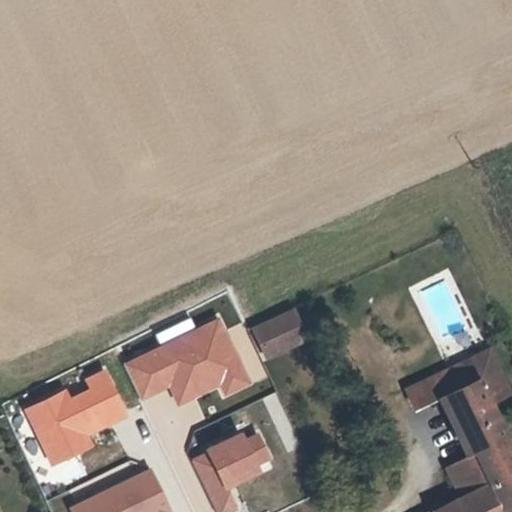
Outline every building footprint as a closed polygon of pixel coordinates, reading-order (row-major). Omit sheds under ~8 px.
[(267,355),(304,338),(291,311),(254,329),(267,355)] [(137,361),(153,393),(167,386),(172,394),(194,384),(190,375),(210,365),(219,384),(225,395),(246,385),(216,322),(137,361)] [(489,483),(511,471),(511,452),(488,403),(509,393),(488,350),(405,389),(414,407),(436,396),(439,400),(447,396),(475,454),(489,483)] [(153,393),(137,361),(122,368),(138,400),(153,393)] [(219,384),(210,365),(190,375),(194,384),(172,394),(178,404),(219,384)] [(118,413),(99,373),(82,381),(86,391),(65,401),(60,391),(22,410),(48,464),(74,452),(68,441),(81,435),(105,423),(103,420),(118,413)] [(190,461),(214,511),(223,511),(233,508),(222,486),(256,470),(253,463),(266,457),(255,435),(242,441),(238,433),(204,449),(205,453),(190,461)] [(81,435),(68,441),(74,452),(86,446),(81,435)] [(489,483),(475,454),(446,468),(460,497),(489,483)] [(169,511),(150,470),(83,502),(88,511),(169,511)] [(511,511),(511,471),(489,483),(460,497),(430,511),(511,511)] [(88,511),(83,502),(69,508),(70,511),(88,511)]
